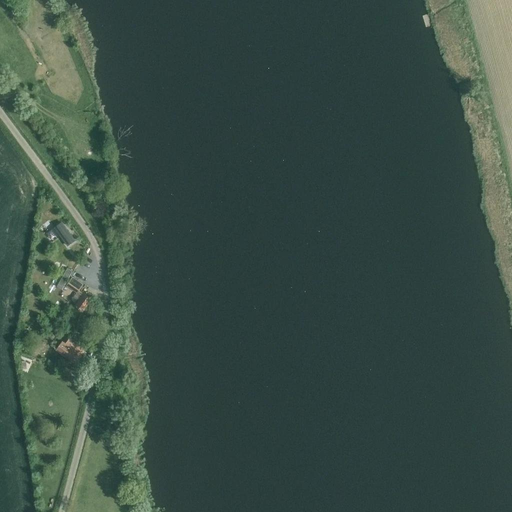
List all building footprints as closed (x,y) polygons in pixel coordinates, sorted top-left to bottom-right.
[(35,92),(30,97),(34,102),(40,97),(35,92)] [(62,223),(55,228),(63,240),(68,246),(75,241),(69,234),(62,223)] [(72,279),(66,287),(76,294),(79,290),(81,292),(84,287),(72,279)] [(81,292),(79,290),(76,294),(72,300),(77,304),(75,307),(82,312),(91,300),(81,292)] [(56,350),(75,365),(85,352),(69,339),(65,344),(62,342),(56,350)]
